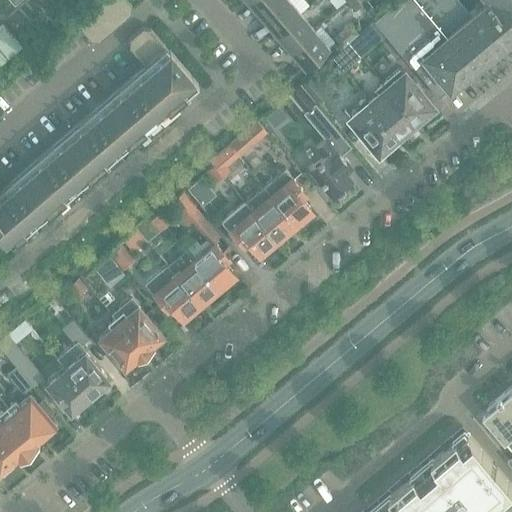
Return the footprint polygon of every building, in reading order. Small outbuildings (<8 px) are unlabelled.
[(129,13),(129,4),(125,0),(100,0),(74,22),(88,39),(97,40),(129,13)] [(247,0),(259,15),(276,0),(247,0)] [(276,0),(259,15),(274,31),(298,10),(289,0),(276,0)] [(361,5),(357,0),(345,0),(355,10),(361,5)] [(511,0),(394,0),(384,9),(377,15),(372,19),(385,34),(437,97),(448,88),(511,35),(511,0)] [(274,31),(288,48),(312,27),(298,10),(274,31)] [(372,19),(357,32),(370,47),(385,34),(372,19)] [(0,65),(24,45),(2,20),(0,22),(0,65)] [(312,27),(288,48),(303,65),(327,44),(333,52),(355,33),(345,22),(324,40),(312,27)] [(15,239),(63,197),(198,81),(150,26),(141,25),(129,35),(128,44),(148,66),(0,193),(0,236),(3,240),(11,234),(15,239)] [(346,41),(329,56),(339,68),(356,54),(346,41)] [(402,71),(384,86),(394,98),(395,96),(403,105),(404,110),(413,120),(419,115),(423,116),(429,111),(429,107),(431,105),(402,71)] [(315,74),(303,83),(318,100),(329,91),(315,74)] [(300,86),(291,94),(305,111),(315,103),(300,86)] [(408,125),(413,120),(404,110),(403,105),(395,96),(394,98),(384,86),(366,101),(376,113),(378,111),(385,120),(386,125),(396,136),(398,133),(402,134),(408,129),(408,125)] [(289,95),(280,103),(294,120),(304,112),(289,95)] [(390,140),(396,136),(386,125),(385,120),(378,111),(376,113),(366,101),(348,116),(378,151),(380,149),(384,150),(390,145),(390,140)] [(315,103),(303,114),(324,139),(315,146),(322,155),(308,167),(332,195),(351,179),(345,173),(350,169),(338,156),(351,146),(315,103)] [(275,107),(265,117),(273,127),(284,118),(275,107)] [(256,119),(228,144),(238,156),(267,131),(256,119)] [(228,144),(209,160),(212,164),(222,176),(223,177),(242,161),(238,156),(228,144)] [(213,183),(222,176),(212,164),(204,171),(213,183)] [(269,194),(268,194),(293,223),(311,208),(303,198),(307,194),(284,168),(262,186),(269,194)] [(244,202),(250,209),(274,238),(276,237),(279,238),(286,232),(286,229),(293,223),(268,194),(262,186),(244,202)] [(197,205),(183,188),(170,200),(184,216),(197,205)] [(163,206),(154,213),(164,224),(172,217),(163,206)] [(257,253),(274,238),(250,209),(229,227),(245,246),(248,244),(257,253)] [(152,210),(134,225),(146,239),(155,231),(164,224),(154,213),(152,210)] [(136,228),(122,240),(133,253),(147,241),(136,228)] [(197,239),(185,250),(192,257),(216,287),(234,272),(225,262),(229,259),(212,240),(210,237),(201,244),(197,239)] [(124,268),(136,258),(123,243),(111,252),(124,268)] [(184,248),(166,263),(167,264),(173,273),(198,302),(199,301),(202,302),(209,296),(209,292),(216,287),(192,257),(185,250),(184,248)] [(116,265),(108,255),(98,264),(95,267),(105,278),(118,266),(116,265)] [(167,264),(145,283),(152,291),(168,310),(171,308),(179,318),(198,302),(173,273),(167,264)] [(87,285),(80,276),(71,283),(80,293),(88,286),(87,285)] [(129,297),(111,312),(117,320),(144,351),(152,344),(151,343),(161,334),(136,304),(129,297)] [(60,327),(63,330),(77,347),(88,338),(71,318),(60,327)] [(117,320),(97,337),(122,367),(133,358),(135,359),(144,351),(117,320)] [(0,339),(0,347),(15,365),(32,385),(42,376),(7,333),(0,339)] [(73,343),(56,356),(64,366),(63,366),(89,396),(110,378),(85,348),(81,352),(73,343)] [(22,393),(32,385),(15,365),(6,373),(22,393)] [(63,366),(43,383),(63,407),(68,413),(89,396),(63,366)] [(511,384),(498,396),(511,412),(511,384)] [(14,402),(7,408),(36,443),(36,442),(35,441),(44,433),(47,434),(51,431),(52,427),(54,425),(28,394),(16,404),(14,402)] [(511,412),(498,396),(480,411),(511,448),(511,455),(506,460),(511,466),(511,412)] [(17,459),(36,443),(7,408),(0,414),(2,417),(0,418),(0,437),(16,456),(15,457),(17,459)] [(503,511),(511,505),(510,503),(511,501),(511,485),(467,433),(458,442),(456,439),(371,511),(503,511)] [(7,464),(15,457),(16,456),(0,437),(0,469),(2,470),(6,467),(7,464)]
